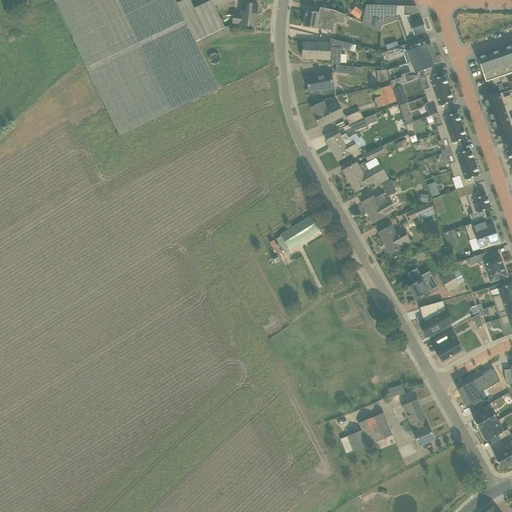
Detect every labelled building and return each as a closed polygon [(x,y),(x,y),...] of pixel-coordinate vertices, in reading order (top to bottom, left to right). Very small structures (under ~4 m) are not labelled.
[(120,136),(218,89),(195,42),(225,28),(212,0),(194,8),(190,0),(182,0),(177,3),(175,0),(55,0),(54,1),(120,136)] [(256,27),(258,5),(242,4),(241,15),(234,14),(233,23),(240,24),(240,26),(256,27)] [(406,7),(416,7),(366,5),(362,23),(380,32),(380,31),(379,30),(378,31),(371,27),(371,26),(373,17),(399,17),(406,39),(415,36),(426,32),(422,19),(421,20),(413,22),(410,14),(406,14),(406,7)] [(323,30),(324,20),(332,22),(334,10),(319,8),(318,14),(306,11),(304,27),(316,29),(316,28),(323,30)] [(363,13),(358,9),(353,15),(356,17),(354,19),(360,22),(362,18),(360,17),(363,13)] [(350,51),(352,44),(338,41),(336,48),(330,47),(330,44),(303,43),(302,59),(331,60),(331,65),(340,65),(341,49),(350,51)] [(404,55),(407,64),(434,54),(430,43),(418,47),(416,41),(392,50),(395,58),(404,55)] [(386,45),(387,50),(398,46),(396,42),(386,45)] [(491,54),(499,78),(511,73),(511,72),(504,50),(491,54)] [(438,65),(434,54),(407,64),(410,73),(401,76),(404,84),(425,76),(428,75),(426,70),(438,65)] [(486,82),(499,78),(491,54),(478,59),(486,82)] [(361,75),(362,68),(336,65),(335,73),(350,74),(350,73),(361,75)] [(377,70),(379,81),(388,80),(387,69),(377,70)] [(423,90),(426,97),(449,89),(445,76),(438,78),(436,73),(428,75),(425,76),(427,82),(430,81),(432,87),(423,90)] [(330,74),(306,78),(309,93),(312,92),(312,95),(319,93),(319,91),(333,88),(330,74)] [(390,86),(378,89),(383,106),(395,102),(395,101),(393,96),(390,86)] [(449,89),(426,97),(428,104),(437,101),(439,106),(436,108),(438,113),(449,110),(447,104),(454,102),(449,89)] [(484,100),(488,111),(511,102),(511,99),(511,96),(504,98),(502,93),(500,94),(484,100)] [(407,102),(405,94),(397,97),(399,105),(407,102)] [(337,103),(327,108),(324,102),(311,108),(314,114),(313,115),(320,128),(343,116),(337,103)] [(511,102),(488,111),(492,122),(510,116),(508,112),(511,110),(511,102)] [(406,103),(399,106),(405,124),(412,122),(406,103)] [(436,127),(439,134),(462,126),(458,113),(451,115),(449,110),(438,113),(440,119),(443,118),(445,124),(436,127)] [(363,118),(360,111),(346,117),(349,125),(363,118)] [(510,116),(492,122),(496,133),(511,127),(511,119),(511,120),(510,116)] [(367,126),(364,119),(350,125),(353,132),(367,126)] [(467,139),(462,126),(439,134),(441,141),(450,138),(452,143),(449,145),(451,151),(462,147),(460,141),(467,139)] [(511,127),(496,133),(500,144),(511,139),(511,127)] [(346,134),(340,137),(339,134),(326,141),(338,161),(350,154),(350,153),(351,153),(354,157),(361,153),(353,139),(350,141),(346,134)] [(385,147),(382,148),(381,147),(365,155),(367,161),(387,151),(385,147)] [(449,164),(451,171),(475,163),(470,150),(464,152),(462,147),(451,151),(453,156),(456,155),(458,161),(449,164)] [(374,183),(375,186),(389,179),(380,164),(368,171),(364,163),(358,166),(356,163),(343,171),(356,193),(374,183)] [(479,176),(475,163),(451,171),(454,178),(463,175),(465,181),(461,182),(463,188),(475,184),(473,178),(479,176)] [(397,192),(391,181),(381,185),(387,197),(397,192)] [(478,192),(466,196),(468,201),(473,214),(469,215),(472,223),(487,218),(484,211),(491,209),(487,195),(480,197),(478,192)] [(389,200),(384,203),(380,196),(374,199),(373,197),(362,203),(373,223),(384,216),(394,209),(389,200)] [(435,207),(440,206),(441,203),(439,197),(432,200),(435,207)] [(431,203),(408,213),(411,219),(416,217),(425,213),(427,217),(436,214),(431,203)] [(320,230),(311,216),(281,235),(281,236),(276,239),(284,251),(289,248),(289,249),(320,230)] [(471,224),(465,227),(470,240),(476,238),(480,249),(481,250),(500,243),(493,224),(488,226),(485,219),(471,224)] [(410,242),(402,228),(394,232),(391,227),(378,233),(390,254),(403,247),(402,246),(410,242)] [(447,248),(456,245),(453,233),(443,236),(447,248)] [(274,240),(270,243),(276,252),(280,249),(274,240)] [(491,257),(486,259),(482,260),(490,283),(508,277),(500,254),(491,257)] [(480,262),(478,256),(467,259),(469,266),(480,262)] [(421,280),(409,287),(416,300),(429,293),(428,292),(438,287),(429,272),(419,277),(421,280)] [(448,292),(460,285),(454,276),(452,272),(440,278),(448,292)] [(500,295),(492,297),(495,305),(511,299),(511,284),(498,289),(500,295)] [(511,299),(495,305),(498,313),(505,311),(507,315),(499,318),(511,313),(511,299)] [(446,311),(445,311),(443,301),(420,308),(422,318),(424,318),(426,322),(420,325),(427,337),(446,326),(439,315),(446,311)] [(471,318),(476,327),(483,323),(479,313),(471,318)] [(511,313),(499,318),(502,326),(510,324),(511,329),(511,313)] [(451,341),(448,335),(436,342),(440,348),(434,351),(441,364),(468,349),(460,336),(451,341)] [(456,390),(466,408),(471,405),(475,411),(484,405),(476,390),(487,384),(489,388),(500,382),(493,370),(456,390)] [(417,400),(402,406),(411,426),(404,429),(407,436),(414,433),(419,446),(434,439),(429,426),(425,419),(426,419),(426,418),(425,419),(417,400)] [(485,413),(473,420),(480,431),(497,421),(491,410),(495,408),(492,402),(482,408),(485,413)] [(378,424),(356,433),(347,436),(353,451),(392,436),(383,413),(375,417),(378,424)] [(497,421),(480,431),(486,442),(497,435),(500,441),(511,435),(508,429),(503,432),(497,421)] [(506,451),(495,457),(501,469),(511,462),(511,440),(503,446),(506,451)] [(379,495),(386,498),(388,492),(382,490),(379,495)]
